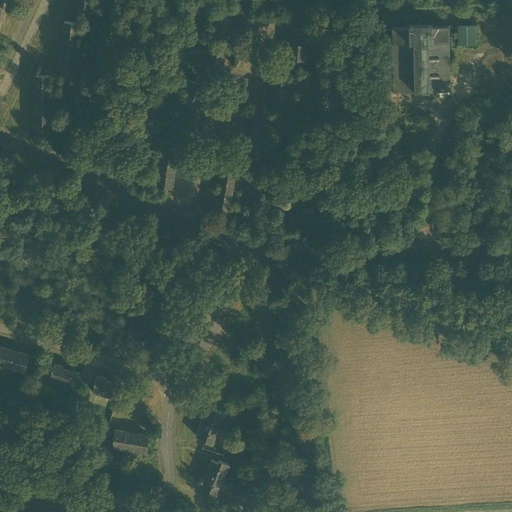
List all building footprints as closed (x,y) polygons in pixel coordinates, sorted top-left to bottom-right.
[(90,0),(74,0),(74,12),(90,13),(90,0)] [(225,38),(229,16),(216,14),(212,36),(225,38)] [(59,20),(56,75),(72,76),(74,21),(59,20)] [(432,25),(409,25),(409,27),(393,27),(393,92),(449,91),(448,26),(432,26),(432,25)] [(473,25),(456,25),(457,45),(473,45),(473,25)] [(288,26),(287,59),(304,59),(305,27),(288,26)] [(270,104),(282,105),(282,97),(287,97),(288,73),(271,72),(270,104)] [(31,74),(30,129),(48,129),(48,74),(31,74)] [(266,109),(252,107),(240,177),(253,179),(266,109)] [(156,154),(155,187),(171,187),(172,155),(156,154)] [(209,210),(226,213),(235,170),(218,166),(209,210)] [(0,363),(23,369),(27,352),(0,345),(0,363)] [(47,378),(71,386),(76,370),(52,362),(47,378)] [(93,376),(91,393),(108,395),(110,378),(93,376)] [(193,438),(211,442),(220,410),(201,405),(193,438)] [(143,451),(146,433),(119,430),(118,438),(111,437),(109,447),(143,451)] [(204,488),(203,492),(215,496),(226,463),(207,456),(197,486),(204,488)]
